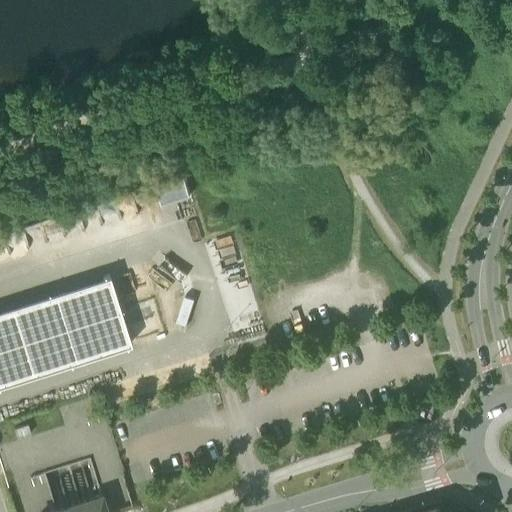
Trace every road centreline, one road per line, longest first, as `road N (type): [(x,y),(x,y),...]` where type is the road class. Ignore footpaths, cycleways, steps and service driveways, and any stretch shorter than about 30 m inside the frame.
road 1 (tertiary): [(511,184),(478,284),(510,399)]
road 2 (tertiary): [(301,511),(476,461)]
